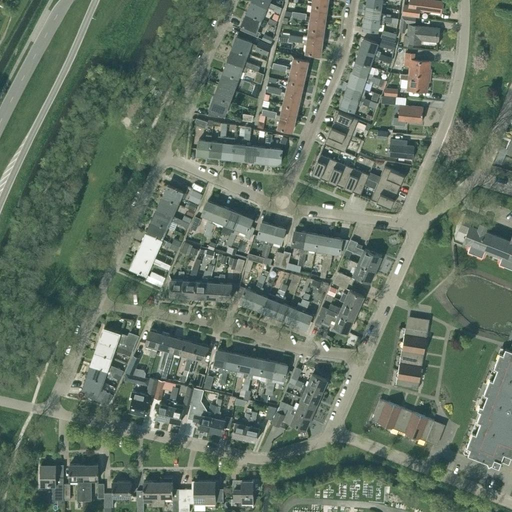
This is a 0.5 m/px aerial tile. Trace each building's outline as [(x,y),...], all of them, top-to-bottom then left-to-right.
[(252,0),(252,1),(267,8),(280,13),(282,7),(270,1),(270,0),(252,0)] [(404,4),(403,9),(402,15),(402,16),(416,17),(419,17),(420,9),(441,12),(443,1),(434,0),(409,0),(409,5),(404,4)] [(261,20),(267,8),(252,1),(247,13),(261,20)] [(327,7),(313,5),(311,17),(326,19),(327,7)] [(385,19),(384,22),(391,23),(392,17),(391,17),(391,15),(381,13),(381,7),(367,5),(365,17),(380,19),(385,19)] [(257,30),(261,20),(247,13),(242,24),(243,25),(241,29),(258,37),(260,32),(257,30)] [(416,17),(402,16),(401,20),(400,32),(404,32),(405,33),(405,32),(407,22),(416,23),(416,17)] [(324,31),(326,19),(311,17),(310,29),(324,31)] [(384,24),(384,22),(385,19),(380,19),(365,17),(364,28),(378,30),(379,23),(384,24)] [(422,26),(409,24),(408,32),(408,36),(405,35),(404,45),(411,46),(412,43),(420,44),(421,39),(439,41),(440,28),(422,26)] [(304,35),(304,36),(303,40),(308,40),(323,43),(324,32),(324,31),(310,29),(309,35),(304,35)] [(381,37),(395,41),(397,34),(392,32),(383,30),(381,37)] [(273,37),(265,34),(262,39),(271,43),(273,37)] [(247,54),(250,47),(256,50),(267,55),(271,45),(259,40),(257,45),(252,42),(252,41),(237,36),(232,49),(247,54)] [(380,53),(381,51),(375,49),(378,42),(364,38),(360,50),(379,56),(380,53)] [(379,45),(394,49),(396,42),(381,38),(379,45)] [(321,54),(323,43),(308,40),(306,52),(321,54)] [(260,66),(245,61),(247,54),(232,49),(228,61),(247,68),(247,67),(257,71),(258,71),(260,66)] [(380,53),(379,56),(360,50),(356,61),(370,66),(372,59),(377,61),(378,59),(385,61),(387,55),(380,53)] [(409,74),(429,76),(431,61),(415,59),(415,53),(406,52),(404,65),(410,65),(409,74)] [(309,61),(294,57),(291,69),(306,73),(309,61)] [(246,72),(247,68),(228,61),(224,73),(239,78),(241,71),(246,72)] [(352,72),(366,77),(371,78),(372,76),(373,74),(368,72),(370,66),(356,61),(352,72)] [(306,73),(291,69),(289,81),(303,84),(306,73)] [(264,74),(258,71),(257,71),(254,81),(262,83),(264,74)] [(370,80),(377,83),(378,78),(372,76),(371,78),(366,77),(352,72),(348,83),(362,88),(365,81),(369,83),(370,80)] [(234,90),(239,78),(224,73),(219,84),(234,90)] [(408,89),(427,91),(429,76),(409,74),(401,73),(400,78),(403,79),(409,79),(408,89)] [(303,84),(289,81),(286,92),(301,96),(303,84)] [(363,101),(364,98),(365,96),(360,94),(362,88),(348,83),(344,95),(363,101)] [(230,102),(234,90),(219,84),(215,96),(230,102)] [(258,95),(261,85),(256,84),(253,93),(258,95)] [(398,89),(385,87),(384,95),(397,96),(398,89)] [(301,96),(286,92),(283,104),(298,107),(301,96)] [(361,106),(362,103),(369,105),(371,100),(364,98),(363,101),(344,95),(341,106),(355,110),(357,104),(361,106)] [(232,102),(230,102),(215,96),(210,108),(208,114),(219,116),(221,112),(226,113),(228,108),(230,109),(232,102)] [(298,107),(283,104),(281,115),(295,119),(298,107)] [(395,117),(394,124),(406,125),(407,120),(422,122),(423,107),(401,105),(400,118),(395,117)] [(352,135),(359,119),(338,110),(332,127),(352,135)] [(295,119),(281,115),(278,127),(293,131),(295,119)] [(195,124),(206,128),(207,124),(208,122),(197,118),(195,124)] [(352,135),(332,127),(325,143),(345,152),(352,135)] [(222,129),(221,136),(224,136),(222,157),(233,158),(236,138),(235,138),(235,136),(227,135),(227,130),(222,129)] [(377,138),(387,139),(388,131),(378,130),(377,138)] [(250,140),(251,133),(245,133),(244,139),(242,139),(241,144),(236,144),(237,138),(236,138),(233,158),(245,159),(248,140),(250,140)] [(266,147),(259,146),(257,161),(269,162),(271,147),(271,141),(272,141),(273,134),(268,133),(267,140),(266,147)] [(198,154),(210,155),(212,141),(211,141),(212,135),(206,134),(205,140),(199,139),(198,154)] [(222,157),(224,136),(221,136),(219,136),(218,142),(212,141),(210,155),(222,157)] [(392,139),(390,155),(413,158),(414,146),(407,145),(407,140),(402,140),(392,139)] [(245,159),(257,161),(259,146),(252,145),(252,140),(250,140),(248,140),(245,159)] [(282,149),(271,147),(269,162),(281,163),(282,149)] [(337,160),(320,153),(312,174),(328,181),(337,160)] [(353,167),(337,160),(328,181),(344,188),(353,167)] [(385,166),(378,182),(398,191),(405,174),(385,166)] [(344,188),(361,194),(369,174),(353,167),(344,188)] [(398,191),(378,182),(371,199),(391,207),(398,191)] [(187,193),(191,194),(193,190),(194,188),(186,185),(183,191),(168,184),(163,197),(178,204),(181,197),(185,199),(187,193)] [(191,194),(189,199),(199,203),(203,194),(193,190),(191,194)] [(173,215),(178,204),(163,197),(158,208),(173,215)] [(212,223),(214,218),(219,204),(208,200),(203,214),(210,216),(205,228),(207,229),(211,230),(214,223),(212,223)] [(197,205),(190,201),(188,207),(195,210),(197,205)] [(219,204),(214,218),(225,223),(230,209),(219,204)] [(168,227),(171,220),(177,223),(188,227),(190,223),(183,219),(173,215),(158,208),(152,220),(168,227)] [(234,232),(236,227),(242,214),(230,209),(225,223),(224,225),(224,226),(230,228),(229,230),(231,231),(234,232)] [(231,231),(229,237),(234,239),(236,236),(235,235),(236,233),(238,234),(240,229),(247,231),(245,237),(250,239),(255,227),(250,225),(253,218),(242,214),(236,227),(234,232),(231,231)] [(201,218),(196,216),(191,228),(196,230),(201,218)] [(511,237),(511,240),(485,231),(487,224),(465,216),(460,229),(468,232),(464,240),(471,243),(468,250),(483,256),(486,249),(502,255),(500,262),(511,267),(511,237)] [(152,220),(147,232),(163,239),(168,227),(152,220)] [(271,245),(268,244),(274,224),(262,221),(258,236),(265,237),(263,242),(266,243),(264,249),(270,251),(271,245)] [(286,227),(274,224),(268,244),(271,245),(273,245),(274,240),(282,242),(286,227)] [(306,252),(304,252),(308,232),(295,230),(293,244),(300,246),(299,251),(302,252),(301,257),(305,258),(306,252)] [(163,239),(147,232),(142,243),(158,251),(163,239)] [(306,252),(308,252),(309,247),(317,249),(319,234),(308,232),(304,252),(306,252)] [(331,236),(319,234),(317,249),(323,250),(322,255),(325,255),(327,256),(331,236)] [(330,270),(333,252),(343,254),(349,239),(331,236),(327,256),(325,255),(324,262),(329,263),(327,269),(330,270)] [(174,238),(172,243),(180,246),(182,241),(174,238)] [(375,270),(381,256),(365,249),(365,250),(355,246),(357,242),(351,239),(347,248),(363,255),(359,263),(375,270)] [(186,254),(191,244),(185,241),(180,251),(186,254)] [(208,248),(214,250),(216,243),(211,241),(208,248)] [(169,270),(171,265),(155,257),(158,251),(142,243),(137,255),(152,262),(169,270)] [(177,251),(180,246),(172,243),(170,248),(177,251)] [(237,249),(229,246),(227,252),(235,254),(237,249)] [(215,251),(207,249),(205,256),(214,258),(215,251)] [(285,250),(284,253),(277,251),(274,265),(280,266),(280,267),(285,250)] [(291,252),(285,250),(280,267),(287,268),(291,252)] [(152,262),(137,255),(131,267),(147,274),(152,262)] [(238,259),(230,257),(228,263),(236,266),(238,259)] [(245,260),(239,258),(235,270),(241,271),(245,260)] [(245,270),(250,272),(254,260),(248,259),(245,270)] [(370,281),(375,270),(359,263),(351,260),(349,264),(357,268),(354,274),(370,281)] [(193,268),(191,274),(191,275),(196,277),(197,275),(200,262),(196,261),(194,268),(193,268)] [(212,272),(207,270),(206,270),(204,277),(203,277),(202,282),(196,281),(195,297),(207,297),(208,282),(208,278),(210,278),(212,272)] [(266,276),(268,271),(266,270),(263,275),(261,274),(259,280),(264,282),(266,276)] [(166,277),(152,271),(150,275),(149,275),(146,279),(148,280),(162,286),(166,277)] [(183,296),(184,281),(184,272),(180,271),(179,280),(171,280),(170,295),(183,296)] [(349,283),(352,284),(355,278),(338,271),(335,277),(349,283)] [(221,274),(220,283),(219,298),(231,299),(232,284),(224,283),(225,275),(223,274),(221,274)] [(196,282),(195,281),(196,277),(191,275),(190,281),(184,281),(183,296),(195,297),(196,282)] [(215,276),(214,283),(208,282),(207,297),(219,298),(220,276),(215,276)] [(347,288),(349,283),(335,277),(333,282),(347,288)] [(327,294),(334,296),(337,289),(331,286),(327,294)] [(268,297),(261,294),(264,287),(262,287),(261,288),(259,287),(257,292),(251,306),(262,310),(269,293),(268,297)] [(240,301),(251,306),(257,292),(246,288),(240,301)] [(284,295),(285,291),(280,289),(279,289),(276,295),(269,293),(262,310),(273,315),(279,301),(281,297),(283,297),(284,295)] [(340,300),(344,302),(359,308),(364,296),(350,290),(348,294),(344,292),(340,300)] [(286,296),(284,295),(283,297),(281,297),(279,301),(273,315),(285,319),(290,306),(283,303),(286,296)] [(300,304),(303,305),(295,324),(307,328),(312,315),(305,312),(310,301),(308,300),(303,298),(301,302),(300,304)] [(285,319),(295,324),(303,305),(300,304),(301,302),(299,301),(296,308),(290,306),(285,319)] [(354,320),(359,308),(344,302),(342,307),(338,305),(331,303),(329,308),(322,306),(335,312),(354,320)] [(354,320),(335,312),(322,306),(317,317),(315,323),(321,326),(323,323),(329,326),(332,320),(336,322),(334,325),(348,331),(354,320)] [(403,341),(425,345),(428,330),(406,326),(403,341)] [(140,335),(129,331),(128,335),(105,327),(100,339),(116,345),(118,346),(125,348),(132,351),(140,335)] [(317,333),(329,338),(330,335),(327,334),(328,331),(320,327),(317,333)] [(158,346),(159,347),(163,333),(150,329),(146,343),(146,345),(148,346),(149,350),(151,350),(150,354),(155,356),(158,346)] [(169,350),(170,350),(174,336),(163,333),(159,347),(169,350)] [(174,336),(170,350),(169,350),(168,355),(169,355),(165,368),(169,369),(174,351),(181,353),(185,340),(174,336)] [(130,356),(132,351),(125,348),(118,346),(116,345),(100,339),(96,352),(112,357),(115,350),(130,356)] [(188,372),(189,372),(197,343),(185,340),(181,353),(188,355),(185,369),(181,381),(185,383),(186,381),(188,372)] [(401,356),(423,359),(425,345),(403,341),(401,356)] [(193,373),(194,371),(197,358),(205,360),(209,346),(197,343),(189,372),(193,373)] [(473,433),(467,447),(471,449),(469,455),(488,462),(489,465),(492,464),(499,467),(502,461),(503,462),(511,458),(511,457),(511,456),(511,343),(510,350),(506,348),(504,354),(500,352),(500,353),(495,367),(498,368),(493,380),(490,379),(485,393),(488,394),(483,407),(480,406),(478,410),(481,411),(477,421),(481,422),(476,434),(473,433)] [(221,377),(224,377),(227,378),(228,372),(228,371),(226,370),(230,352),(218,349),(215,364),(221,365),(220,372),(222,373),(221,377)] [(114,372),(122,375),(124,370),(110,364),(112,357),(96,352),(92,364),(108,370),(114,372)] [(230,352),(226,370),(228,371),(228,372),(230,373),(232,367),(238,369),(241,354),(230,352)] [(245,377),(244,382),(250,383),(251,378),(251,376),(249,376),(253,356),(241,354),(238,369),(245,370),(243,377),(245,377)] [(136,368),(140,358),(134,355),(126,372),(133,374),(145,377),(146,373),(144,370),(136,368)] [(251,378),(253,379),(253,378),(260,379),(261,374),(265,359),(253,356),(249,376),(251,376),(251,378)] [(399,370),(421,374),(423,359),(401,356),(399,370)] [(273,376),(276,362),(265,359),(261,374),(267,375),(266,380),(265,384),(267,384),(268,380),(272,381),(273,376)] [(276,362),(273,376),(285,379),(288,364),(276,362)] [(106,374),(113,377),(120,379),(122,375),(114,372),(108,370),(92,364),(87,376),(104,382),(106,374)] [(290,382),(296,385),(299,379),(298,379),(302,369),(296,367),(290,382)] [(396,385),(419,388),(421,374),(399,370),(396,385)] [(199,372),(199,373),(196,385),(202,387),(206,374),(199,372)] [(135,382),(137,375),(126,373),(124,380),(135,382)] [(299,379),(296,385),(302,387),(303,387),(304,385),(322,393),(327,380),(313,373),(307,385),(303,384),(304,382),(299,379)] [(207,374),(204,387),(210,389),(214,376),(207,374)] [(105,396),(111,399),(113,394),(106,391),(107,390),(101,388),(104,382),(87,376),(83,388),(87,389),(85,395),(97,399),(103,401),(105,396)] [(150,377),(147,392),(155,394),(156,394),(159,379),(150,377)] [(166,381),(159,379),(156,394),(155,394),(154,398),(155,398),(162,400),(164,387),(166,381)] [(272,381),(268,380),(267,384),(267,387),(274,388),(275,381),(272,381)] [(243,389),(246,389),(244,396),(244,399),(249,400),(251,390),(249,390),(250,383),(244,382),(243,389)] [(191,404),(196,387),(188,385),(184,403),(191,404)] [(304,393),(302,398),(317,405),(322,393),(304,385),(303,387),(302,387),(300,391),(304,393)] [(198,427),(211,430),(214,417),(216,405),(211,403),(210,411),(207,410),(207,409),(201,399),(204,389),(196,387),(191,404),(188,418),(194,420),(194,421),(200,422),(198,427)] [(269,394),(272,395),(274,388),(267,387),(265,393),(264,395),(262,401),(264,401),(267,402),(269,394)] [(133,391),(131,397),(133,397),(130,410),(145,413),(148,401),(146,401),(147,395),(133,391)] [(169,399),(167,404),(160,402),(156,417),(168,420),(173,400),(175,400),(176,401),(177,395),(172,393),(171,399),(169,399)] [(302,398),(296,410),(311,417),(317,405),(302,398)] [(372,419),(386,425),(394,404),(380,398),(372,419)] [(176,401),(175,400),(173,400),(168,420),(181,423),(184,408),(183,408),(184,405),(176,403),(177,401),(176,401)] [(288,403),(286,408),(280,405),(277,411),(271,423),(280,427),(285,414),(287,409),(292,411),(294,405),(288,403)] [(394,404),(386,425),(399,430),(407,409),(394,404)] [(222,432),(224,428),(229,429),(232,417),(226,416),(225,419),(220,418),(221,411),(220,411),(221,406),(216,405),(214,417),(211,430),(222,432)] [(277,407),(269,405),(266,418),(272,419),(277,407)] [(399,430),(413,435),(421,414),(407,409),(399,430)] [(306,429),(311,417),(296,410),(291,422),(306,429)] [(251,413),(245,438),(257,440),(260,427),(254,426),(258,412),(252,411),(251,413)] [(236,422),(233,435),(245,438),(251,413),(250,413),(246,412),(245,412),(244,415),(245,415),(244,418),(243,418),(242,423),(236,422)] [(421,414),(413,435),(426,441),(435,420),(421,414)] [(70,464),(70,480),(78,479),(78,488),(77,488),(77,501),(85,500),(84,463),(70,464)] [(98,463),(84,463),(85,500),(91,500),(90,488),(90,479),(99,479),(98,463)] [(63,500),(64,471),(57,471),(57,464),(41,464),(41,485),(53,486),(53,500),(63,500)] [(175,511),(180,511),(180,488),(173,488),(173,486),(173,477),(163,477),(163,480),(159,480),(159,506),(165,506),(165,497),(173,497),(173,511),(175,511)] [(232,499),(232,505),(235,505),(235,501),(242,501),(242,503),(253,503),(253,488),(260,488),(260,479),(252,479),(252,480),(239,480),(239,488),(234,488),(234,499),(232,499)] [(189,511),(190,503),(206,503),(206,480),(192,480),(192,488),(180,488),(180,511),(189,511)] [(218,488),(218,480),(206,480),(206,503),(216,503),(216,501),(224,501),(224,488),(218,488)] [(105,493),(105,497),(104,506),(113,506),(113,496),(131,496),(131,481),(113,481),(113,493),(105,493)] [(145,490),(138,490),(138,511),(144,511),(144,502),(152,502),(152,506),(159,506),(159,481),(144,481),(145,490)]
